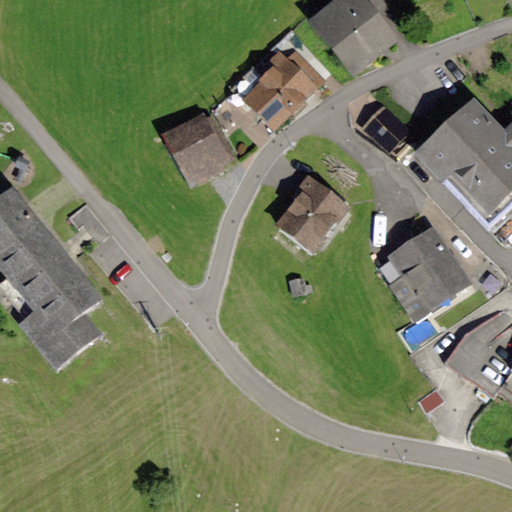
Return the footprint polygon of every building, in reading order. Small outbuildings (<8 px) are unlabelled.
[(398,43),(364,0),(346,0),(310,28),(351,80),(398,43)] [(327,83),(297,51),(286,62),(278,54),(268,64),(275,72),(243,103),(274,134),(327,83)] [(511,129),(505,137),(474,107),(421,162),(490,227),(511,203),(511,129)] [(411,133),(382,109),(362,133),(390,157),(411,133)] [(211,115),(165,140),(191,187),(237,162),(211,115)] [(350,213),(310,181),(301,192),(305,195),(276,232),(312,261),(350,213)] [(113,306),(20,192),(0,208),(0,265),(46,321),(31,332),(65,374),(108,338),(94,321),(113,306)] [(437,234),(397,258),(431,314),(472,289),(437,234)] [(511,375),(511,374),(511,313),(508,310),(465,338),(446,367),(511,410),(511,375)]
